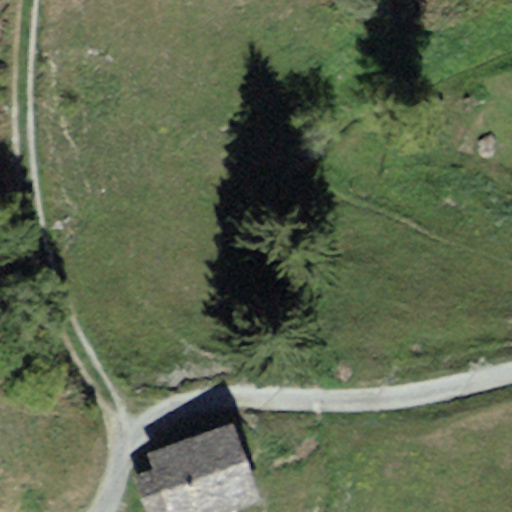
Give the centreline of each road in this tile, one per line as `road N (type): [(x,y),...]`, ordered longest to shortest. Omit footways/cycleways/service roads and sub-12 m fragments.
road 1 (track): [(102,511),(141,432),(198,406),(350,404),(511,377)]
road 2 (track): [(141,432),(82,347),(37,238),(19,148),(28,0)]
